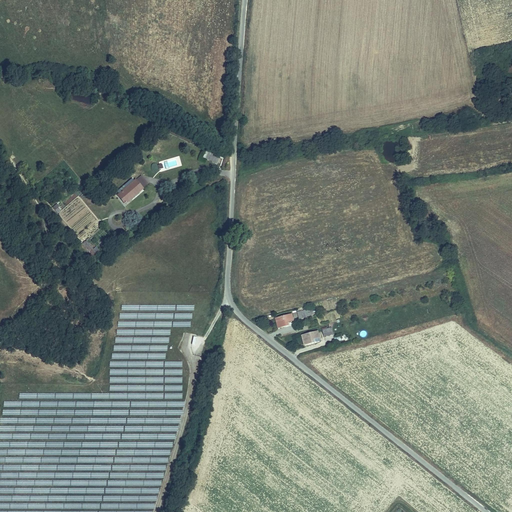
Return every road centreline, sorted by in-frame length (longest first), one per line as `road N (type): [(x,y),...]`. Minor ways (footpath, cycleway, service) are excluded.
road 1 (unclassified): [(486,511),(232,304),(245,0)]
road 2 (unknown): [(156,511),(198,355),(227,282)]
